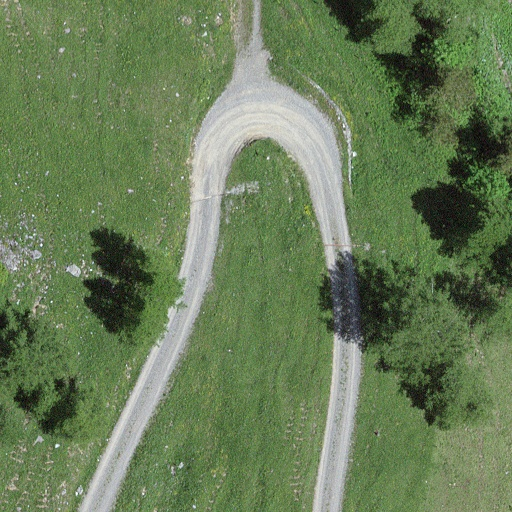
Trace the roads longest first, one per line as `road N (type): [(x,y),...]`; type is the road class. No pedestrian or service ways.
road 1 (track): [(259,107),(237,114),(217,151),(184,322),(98,511)]
road 2 (track): [(335,511),(354,322),(346,258),(312,137),(259,107)]
